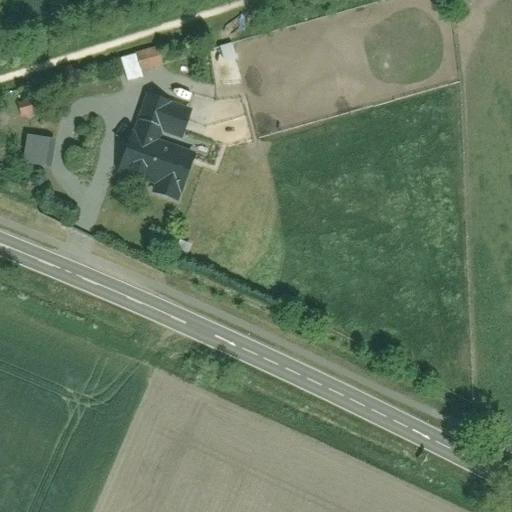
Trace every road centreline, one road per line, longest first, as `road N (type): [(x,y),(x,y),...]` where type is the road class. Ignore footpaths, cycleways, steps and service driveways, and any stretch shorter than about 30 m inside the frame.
road 1 (secondary): [(0,243),(155,308),(511,486)]
road 2 (track): [(266,0),(0,81)]
